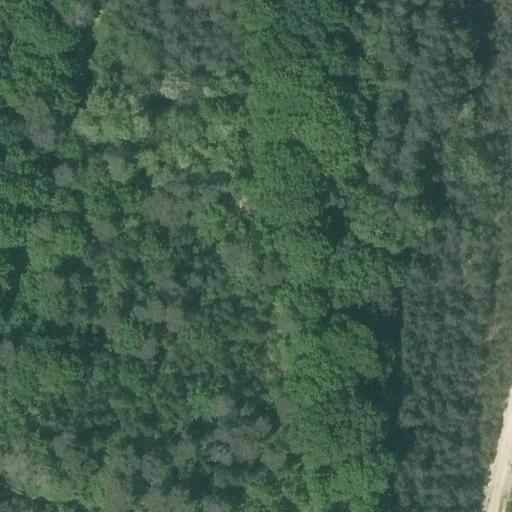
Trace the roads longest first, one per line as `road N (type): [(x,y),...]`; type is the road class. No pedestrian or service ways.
road 1 (track): [(420,0),(390,207),(403,241),(395,261),(387,511)]
road 2 (track): [(292,0),(337,511)]
road 3 (track): [(0,325),(93,0)]
road 4 (track): [(0,468),(123,511)]
